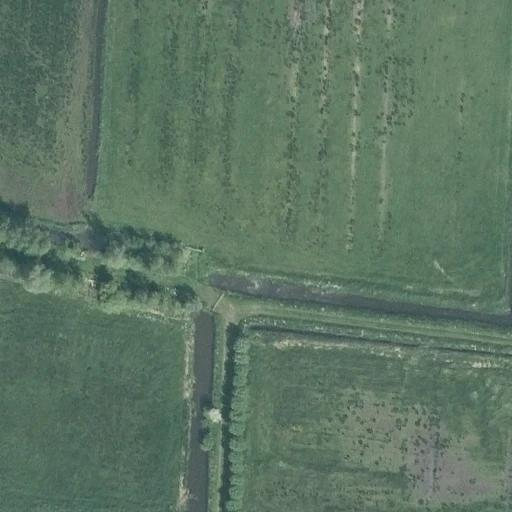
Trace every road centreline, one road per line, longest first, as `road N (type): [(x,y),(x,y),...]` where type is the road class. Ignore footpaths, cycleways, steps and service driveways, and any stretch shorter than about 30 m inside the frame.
road 1 (track): [(219,511),(229,308),(511,345)]
road 2 (track): [(229,308),(0,240)]
